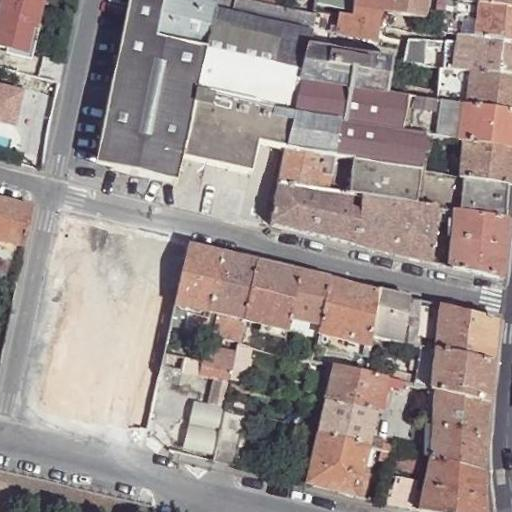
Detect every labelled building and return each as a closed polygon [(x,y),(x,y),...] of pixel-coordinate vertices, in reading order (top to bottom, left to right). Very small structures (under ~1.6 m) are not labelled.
[(25,0),(2,0),(0,8),(0,47),(13,50),(25,0)] [(36,26),(42,0),(25,0),(13,50),(25,53),(32,25),(36,26)] [(127,176),(163,0),(127,0),(97,151),(110,172),(127,176)] [(213,10),(215,0),(163,0),(127,176),(174,185),(180,161),(182,147),(194,94),(213,10)] [(273,3),(254,0),(215,0),(213,10),(311,28),(311,27),(315,11),(311,11),(273,3)] [(313,2),(302,0),(273,0),(273,3),(311,11),(313,2)] [(313,0),(313,2),(349,9),(351,0),(313,0)] [(347,17),(339,15),(336,31),(374,38),(381,9),(388,10),(390,10),(390,0),(351,0),(349,9),(347,17)] [(427,0),(390,0),(390,10),(423,15),(426,15),(426,10),(427,0)] [(473,38),(511,44),(511,8),(467,0),(427,0),(426,10),(443,13),(439,33),(456,36),(459,37),(459,32),(465,33),(464,36),(473,38)] [(511,0),(467,0),(511,8),(511,0)] [(381,9),(374,38),(382,39),(388,10),(381,9)] [(308,44),(311,28),(213,10),(194,94),(262,111),(290,118),(285,141),(284,150),(322,157),(333,158),(345,160),(363,163),(418,172),(423,134),(435,136),(447,138),(463,141),(511,150),(511,114),(465,106),(431,100),(383,91),(385,80),(389,58),(308,44)] [(339,15),(315,11),(311,27),(336,31),(339,15)] [(459,37),(456,36),(455,41),(473,45),(473,38),(464,36),(463,38),(459,37)] [(471,58),(470,72),(511,79),(511,44),(473,38),(473,45),(471,58)] [(455,41),(453,56),(471,58),(473,45),(455,41)] [(451,69),(470,72),(471,58),(453,56),(451,69)] [(451,69),(439,67),(434,90),(431,100),(465,106),(470,72),(451,69)] [(511,79),(470,72),(465,106),(511,114),(511,79)] [(434,90),(385,80),(383,91),(431,100),(434,90)] [(251,162),(255,145),(258,134),(262,111),(194,94),(182,147),(251,162)] [(258,134),(285,141),(290,118),(262,111),(258,134)] [(283,152),(284,150),(285,141),(258,134),(255,145),(283,152)] [(430,174),(435,136),(423,134),(418,172),(430,174)] [(461,155),(463,141),(447,138),(445,154),(461,155)] [(511,187),(511,150),(463,141),(461,155),(458,178),(510,187),(511,187)] [(182,147),(180,161),(249,176),(251,162),(182,147)] [(329,177),(333,158),(322,157),(284,150),(283,152),(276,186),(326,194),(329,177)] [(341,179),(345,160),(333,158),(329,177),(340,179),(341,179)] [(359,199),(363,163),(345,160),(341,179),(338,196),(359,199)] [(439,175),(430,174),(418,172),(363,163),(359,199),(436,210),(439,175)] [(439,175),(436,210),(453,213),(506,222),(507,213),(507,211),(503,208),(504,198),(505,198),(508,197),(510,194),(510,187),(458,178),(439,175)] [(340,179),(329,177),(326,194),(337,196),(340,179)] [(354,246),(359,199),(338,196),(337,196),(326,194),(276,186),(268,225),(354,246)] [(436,210),(359,199),(354,246),(430,264),(435,222),(436,210)] [(32,209),(0,200),(0,241),(24,247),(32,209)] [(453,213),(436,210),(435,222),(452,224),(453,213)] [(506,222),(453,213),(452,224),(447,269),(501,282),(508,222),(506,222)] [(130,232),(63,216),(56,247),(92,256),(101,258),(92,298),(104,300),(115,303),(118,287),(121,274),(123,264),(128,241),(128,239),(130,232)] [(185,252),(186,246),(130,232),(128,239),(129,240),(130,241),(183,254),(184,253),(185,252)] [(36,407),(145,433),(148,421),(157,382),(163,353),(169,325),(173,305),(185,254),(185,252),(184,253),(183,254),(130,241),(129,240),(128,239),(128,241),(123,264),(121,274),(118,287),(115,303),(104,300),(92,298),(83,296),(63,292),(36,407)] [(207,313),(220,254),(186,246),(185,252),(185,254),(173,305),(187,308),(207,313)] [(242,321),(254,262),(220,254),(207,313),(215,315),(242,321)] [(101,258),(92,256),(83,296),(92,298),(101,258)] [(285,332),(285,331),(289,320),(301,273),(254,262),(242,321),(253,324),(285,332)] [(289,320),(317,327),(328,280),(301,273),(289,320)] [(316,334),(368,348),(369,338),(376,292),(328,280),(317,327),(316,334)] [(376,292),(369,338),(400,345),(403,323),(407,299),(376,292)] [(419,349),(433,352),(438,306),(407,299),(403,323),(422,328),(419,349)] [(173,305),(169,325),(182,329),(187,308),(173,305)] [(433,352),(492,365),(497,321),(438,306),(433,352)] [(210,336),(237,342),(238,336),(242,321),(215,315),(212,328),(210,336)] [(315,338),(316,334),(317,327),(289,320),(285,331),(315,338)] [(250,338),(253,324),(242,321),(238,336),(250,338)] [(403,323),(400,345),(419,349),(422,328),(403,323)] [(203,347),(208,348),(210,336),(212,328),(207,327),(203,347)] [(313,346),(366,360),(368,348),(316,334),(315,338),(313,346)] [(234,353),(236,346),(237,342),(210,336),(208,348),(234,353)] [(236,346),(248,348),(250,338),(238,336),(237,342),(236,346)] [(250,361),(253,349),(248,348),(236,346),(234,353),(234,356),(250,361)] [(229,380),(234,356),(234,353),(208,348),(203,347),(201,355),(200,361),(197,376),(213,380),(228,383),(229,380)] [(170,348),(169,355),(183,358),(200,361),(201,355),(170,348)] [(429,391),(433,392),(488,405),(492,365),(433,352),(429,391)] [(163,353),(157,382),(177,386),(180,373),(183,358),(169,355),(163,353)] [(183,358),(180,373),(197,376),(200,361),(183,358)] [(330,377),(333,369),(309,363),(302,361),(300,370),(330,377)] [(401,384),(411,387),(413,379),(365,368),(364,376),(372,378),(382,380),(401,384)] [(380,389),(382,380),(372,378),(364,376),(333,369),(330,377),(325,402),(374,414),(376,407),(378,400),(380,389)] [(223,407),(228,383),(213,380),(208,404),(223,407)] [(398,393),(401,384),(382,380),(380,389),(378,400),(387,402),(390,391),(398,393)] [(432,405),(487,418),(488,405),(433,392),(432,405)] [(385,409),(387,402),(378,400),(376,407),(385,409)] [(369,438),(374,414),(325,402),(316,437),(366,448),(369,438)] [(214,456),(222,414),(223,411),(192,404),(183,451),(214,456)] [(423,410),(432,412),(432,405),(424,404),(423,410)] [(430,427),(485,440),(487,418),(432,405),(432,412),(430,427)] [(421,426),(430,427),(432,412),(423,410),(421,426)] [(233,466),(242,419),(222,414),(214,456),(213,462),(233,466)] [(148,421),(145,433),(151,434),(154,423),(148,421)] [(427,462),(483,474),(485,440),(430,427),(427,462)] [(366,448),(316,437),(305,486),(354,498),(360,473),(366,448)] [(366,448),(379,451),(381,452),(382,444),(383,441),(369,438),(366,448)] [(381,452),(392,454),(393,454),(394,447),(382,444),(381,452)] [(394,447),(393,454),(403,457),(412,459),(414,452),(394,447)] [(377,462),(389,465),(392,454),(381,452),(379,451),(377,462)] [(389,465),(388,468),(400,471),(403,457),(393,454),(392,454),(389,465)] [(400,471),(404,472),(417,474),(420,460),(412,459),(403,457),(400,471)] [(484,511),(483,474),(427,462),(417,511),(484,511)] [(388,468),(387,475),(402,478),(404,472),(400,471),(388,468)] [(354,498),(363,500),(368,475),(360,473),(354,498)]
